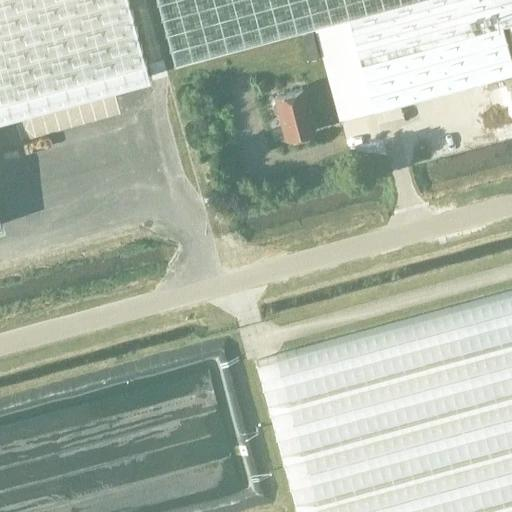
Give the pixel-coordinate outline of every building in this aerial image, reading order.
[(0,0),(0,119),(148,78),(127,0),(0,0)] [(511,0),(156,0),(174,64),(329,22),(342,68),(361,63),(373,108),(511,70),(511,62),(502,24),(511,21),(511,0)] [(361,63),(342,68),(354,113),(373,108),(361,63)] [(274,100),(272,104),(274,112),(278,115),(280,114),(287,139),(312,132),(301,89),(275,96),(276,100),(274,100)] [(511,511),(511,291),(256,361),(297,511),(511,511)]
